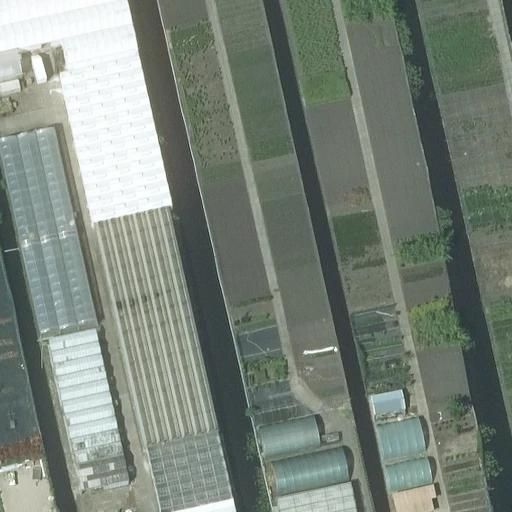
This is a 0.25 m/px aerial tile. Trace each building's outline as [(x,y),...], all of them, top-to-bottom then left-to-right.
[(145,452),(158,511),(233,511),(168,215),(170,215),(122,0),(0,0),(0,59),(58,46),(65,77),(57,79),(141,452),(145,452)] [(82,498),(127,487),(93,335),(47,345),(82,498)] [(399,394),(370,400),(374,419),(403,413),(399,394)] [(353,511),(349,488),(274,503),(276,511),(353,511)] [(432,490),(391,499),(394,511),(432,511),(430,503),(435,502),(432,490)]
